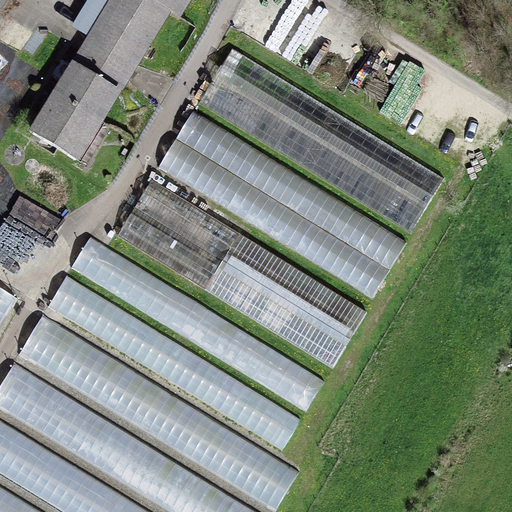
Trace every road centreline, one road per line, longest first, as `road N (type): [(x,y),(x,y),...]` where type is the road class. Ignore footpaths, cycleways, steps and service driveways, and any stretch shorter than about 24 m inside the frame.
road 1 (track): [(0,362),(80,223),(123,185),(229,0)]
road 2 (track): [(325,0),(511,113)]
